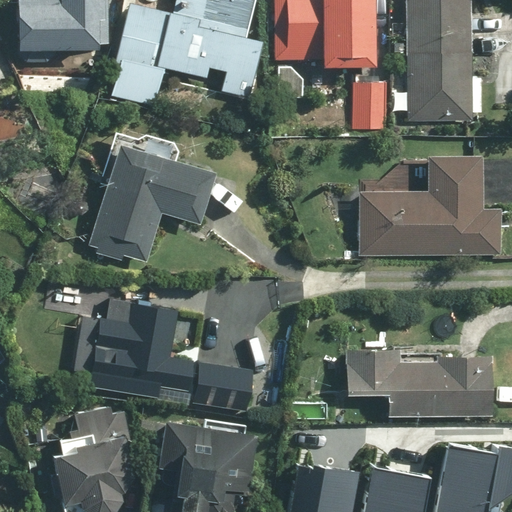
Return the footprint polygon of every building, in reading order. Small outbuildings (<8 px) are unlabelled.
[(98,24),(98,0),(7,0),(7,48),(92,50),(92,24),(98,24)] [(171,0),(169,11),(119,0),(97,98),(152,110),(161,68),(204,77),(205,71),(217,74),(211,102),(244,109),(260,39),(240,35),(248,0),(171,0)] [(271,0),(271,58),(317,58),(317,65),(365,65),(365,0),(271,0)] [(402,111),(402,121),(471,121),(471,111),(481,111),(481,77),(468,77),(467,0),(401,0),(402,92),(391,92),(391,111),(402,111)] [(384,132),(387,82),(348,79),(344,130),(384,132)] [(173,142),(110,128),(83,250),(143,264),(154,213),(198,223),(209,171),(169,162),(173,142)] [(393,178),(356,177),(355,251),(496,253),(496,207),(474,207),(474,156),(393,155),(393,178)] [(173,310),(81,296),(69,374),(81,376),(80,385),(166,398),(167,392),(188,396),(187,404),(241,412),(247,370),(199,363),(202,345),(168,340),(173,310)] [(393,345),(339,346),(340,399),(383,398),(384,417),(486,415),(485,354),(394,356),(393,345)] [(107,511),(131,470),(119,438),(126,438),(127,405),(67,403),(66,438),(50,437),(49,456),(36,456),(33,511),(107,511)] [(197,424),(152,420),(144,511),(194,511),(195,501),(209,502),(210,491),(242,493),(247,436),(239,435),(240,421),(198,418),(197,424)] [(446,435),(431,511),(455,511),(458,504),(482,508),(483,501),(507,481),(511,456),(511,439),(499,437),(495,443),(446,435)] [(345,511),(354,464),(293,453),(282,511),(345,511)] [(416,511),(424,470),(362,459),(352,511),(416,511)]
